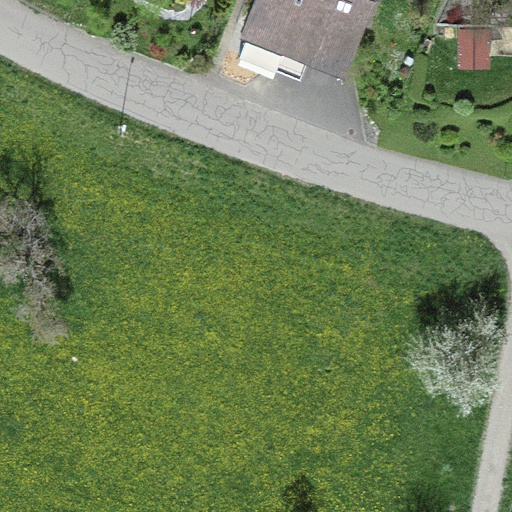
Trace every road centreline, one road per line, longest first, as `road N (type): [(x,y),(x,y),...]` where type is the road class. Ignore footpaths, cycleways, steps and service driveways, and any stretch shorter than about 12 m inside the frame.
road 1 (tertiary): [(511,202),(168,112),(0,32)]
road 2 (track): [(511,344),(484,511)]
